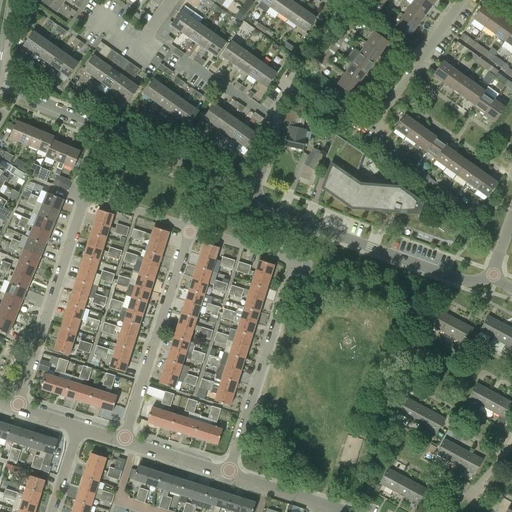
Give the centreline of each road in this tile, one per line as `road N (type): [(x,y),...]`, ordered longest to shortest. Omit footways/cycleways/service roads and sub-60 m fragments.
road 1 (residential): [(227,474),(293,260),(189,229)]
road 2 (tertiary): [(251,186),(0,84)]
road 3 (tertiary): [(490,278),(463,281),(325,231),(270,208),(251,186)]
road 4 (residential): [(123,442),(189,229)]
road 5 (residential): [(16,408),(84,196)]
road 6 (residential): [(251,186),(277,118),(185,71)]
road 7 (residential): [(373,124),(460,0)]
